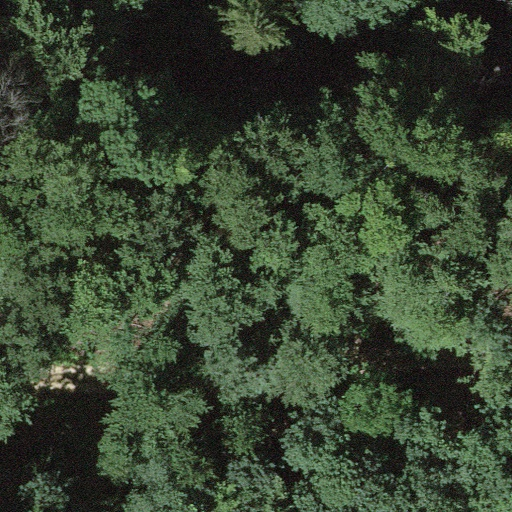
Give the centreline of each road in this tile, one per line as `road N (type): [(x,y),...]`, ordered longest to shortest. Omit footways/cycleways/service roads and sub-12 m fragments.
road 1 (track): [(0,123),(80,96),(232,78),(511,67)]
road 2 (track): [(0,369),(201,375),(511,351)]
